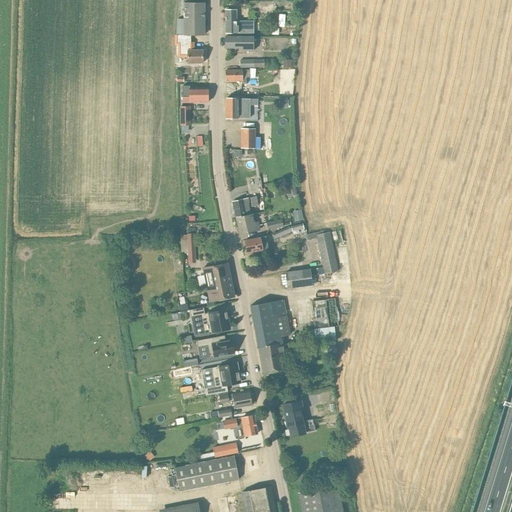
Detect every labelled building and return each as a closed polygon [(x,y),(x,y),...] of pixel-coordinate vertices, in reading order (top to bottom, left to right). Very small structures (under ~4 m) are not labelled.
[(186,3),(186,35),(188,35),(204,35),(204,3),(186,3)] [(225,33),(246,33),(253,33),(253,21),(237,21),(237,10),(225,10),(225,33)] [(176,48),(176,55),(188,55),(187,58),(187,63),(189,63),(193,63),(203,63),(203,50),(194,50),(194,45),(189,45),(189,42),(189,35),(188,35),(186,35),(176,35),(176,48)] [(225,37),(225,48),(241,48),(241,51),(253,51),(253,37),(225,37)] [(240,60),(240,68),(254,68),(254,67),(264,67),(264,60),(254,60),(240,60)] [(283,60),(283,68),(291,68),(291,60),(283,60)] [(251,70),(236,70),(226,70),(226,81),(241,80),(241,84),(246,84),(246,77),(255,77),(254,68),(251,69),(251,70)] [(191,103),(192,103),(208,102),(208,88),(190,88),(190,86),(182,86),(183,98),(189,98),(191,98),(191,103)] [(236,98),(226,98),(226,118),(236,118),(238,118),(239,118),(250,118),(250,105),(250,99),(250,98),(245,98),(236,98)] [(288,99),(279,99),(279,108),(288,108),(288,99)] [(180,107),(180,125),(190,125),(190,107),(180,107)] [(255,128),(254,128),(241,129),(241,148),(256,148),(255,128)] [(294,183),(289,184),(292,196),(297,195),(294,183)] [(232,202),(236,219),(254,215),(253,214),(251,214),(248,198),(232,202)] [(254,215),(236,219),(238,227),(240,227),(242,234),(257,230),(254,215)] [(268,225),(269,231),(283,228),(282,222),(268,225)] [(304,229),(303,224),(290,227),(272,235),(273,240),(292,232),(304,229)] [(330,232),(316,235),(324,274),(338,271),(330,232)] [(188,263),(195,263),(194,234),(187,234),(188,263)] [(266,236),(254,238),(244,241),(247,253),(268,248),(266,236)] [(227,263),(203,268),(207,289),(213,288),(214,292),(232,288),(227,263)] [(285,272),(288,289),(312,286),(311,275),(317,275),(316,268),(285,272)] [(213,288),(207,289),(209,300),(210,302),(215,300),(234,296),(232,288),(214,292),(213,288)] [(250,306),(258,350),(263,373),(283,370),(281,356),(300,352),(298,343),(283,346),(281,337),(290,335),(283,300),(250,306)] [(312,304),(315,329),(301,331),(303,346),(317,344),(317,343),(335,340),(334,329),(339,329),(336,301),(312,304)] [(204,307),(189,310),(191,317),(201,315),(205,333),(212,331),(212,333),(213,333),(230,329),(231,329),(227,308),(226,308),(226,309),(208,312),(208,313),(205,313),(204,307)] [(191,335),(179,338),(180,344),(192,341),(191,335)] [(224,335),(196,341),(198,347),(208,345),(210,357),(228,353),(228,355),(235,354),(234,346),(232,347),(231,341),(226,342),(224,335)] [(215,387),(205,389),(206,395),(226,391),(225,385),(239,382),(235,364),(228,366),(212,369),(215,387)] [(183,373),(179,374),(180,386),(185,385),(185,386),(192,385),(192,384),(197,383),(195,371),(190,372),(189,371),(183,373)] [(234,408),(252,404),(250,392),(228,396),(228,395),(219,396),(220,403),(229,402),(229,401),(233,400),(234,408)] [(299,401),(282,405),(287,428),(290,427),(292,436),(304,433),(314,430),(312,419),(301,421),(299,411),(301,411),(299,401)] [(231,408),(217,411),(218,417),(232,415),(231,408)] [(254,415),(244,417),(242,417),(246,436),(257,434),(254,415)] [(223,421),(225,430),(237,427),(235,419),(223,421)] [(235,443),(213,448),(215,457),(237,452),(235,443)] [(150,451),(144,456),(149,461),(154,456),(150,451)] [(242,456),(218,460),(219,468),(231,466),(233,478),(238,477),(239,477),(238,477),(255,473),(255,474),(253,460),(252,460),(243,462),(242,456)] [(311,492),(301,494),(302,499),(303,503),(303,505),(321,501),(321,499),(321,500),(320,493),(320,491),(324,490),(323,483),(310,485),(311,492)] [(247,490),(234,493),(236,502),(241,501),(243,511),(246,511),(265,508),(263,500),(261,500),(260,497),(249,499),(247,490)] [(321,501),(303,505),(304,511),(318,511),(323,511),(323,510),(322,503),(321,501)]
